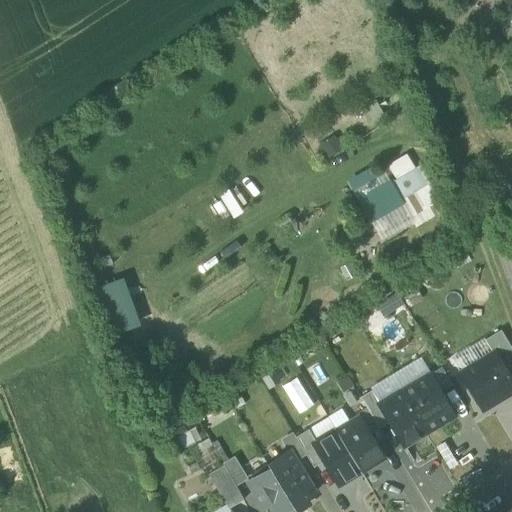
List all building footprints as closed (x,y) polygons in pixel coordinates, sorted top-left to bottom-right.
[(373,97),(361,104),(371,122),(384,115),(373,97)] [(319,144),(327,157),(343,148),(334,134),(319,144)] [(386,165),(395,180),(414,169),(405,154),(386,165)] [(347,181),(357,198),(387,180),(377,163),(347,181)] [(400,201),(415,227),(445,209),(419,166),(414,169),(395,180),(389,183),(400,201)] [(369,219),(400,201),(389,183),(387,180),(357,198),(369,219)] [(490,229),(506,275),(511,273),(511,241),(505,223),(490,229)] [(140,325),(123,277),(90,289),(108,337),(140,325)] [(401,300),(403,304),(406,309),(421,299),(416,290),(401,300)] [(381,303),(387,313),(403,304),(401,300),(397,294),(381,303)] [(484,340),(492,353),(493,352),(504,370),(511,364),(511,349),(500,330),(484,340)] [(451,359),(459,373),(492,353),(484,340),(484,339),(451,359)] [(511,392),(511,382),(504,370),(493,352),(492,353),(459,373),(482,410),(511,392)] [(391,376),(401,392),(428,375),(430,374),(420,358),(391,376)] [(280,367),(261,379),(267,389),(280,382),(279,380),(286,376),(280,367)] [(430,374),(428,375),(439,392),(452,384),(442,367),(430,374)] [(428,375),(401,392),(425,433),(453,416),(439,392),(428,375)] [(347,376),(336,383),(342,393),(353,387),(347,376)] [(371,391),(379,405),(401,392),(391,376),(369,389),(371,391)] [(360,397),(368,411),(378,428),(389,422),(378,405),(379,405),(371,391),(360,397)] [(403,446),(425,433),(401,392),(379,405),(378,405),(389,422),(403,446)] [(334,428),(336,431),(349,423),(341,410),(327,418),(334,428)] [(367,434),(378,428),(368,411),(357,417),(357,418),(367,434)] [(327,418),(308,429),(314,440),(334,428),(327,418)] [(336,431),(360,472),(382,459),(367,434),(357,418),(349,423),(336,431)] [(177,436),(183,449),(201,440),(195,427),(177,436)] [(338,485),(360,472),(336,431),(334,428),(314,440),(311,442),(323,461),(338,485)] [(313,468),(323,461),(311,442),(314,440),(308,429),(295,437),(305,455),(307,458),(313,468)] [(289,451),(295,461),(305,455),(295,437),(294,437),(292,433),(282,439),(284,443),(289,451)] [(208,439),(189,450),(200,469),(204,467),(219,458),(211,443),(208,439)] [(216,440),(211,443),(219,458),(222,464),(228,461),(216,440)] [(279,463),(269,469),(295,511),(308,505),(305,499),(315,493),(297,464),(295,461),(289,451),(277,458),(279,463)] [(222,464),(219,458),(204,467),(208,474),(223,466),(222,464)] [(226,471),(228,475),(236,489),(247,482),(237,465),(233,458),(228,461),(222,464),(223,466),(226,471)] [(279,463),(277,458),(267,464),(269,469),(279,463)] [(226,471),(223,466),(208,474),(213,483),(228,475),(226,471)] [(295,511),(269,469),(247,482),(265,511),(295,511)] [(243,500),(236,489),(228,475),(213,483),(225,505),(227,509),(229,508),(228,507),(241,500),(242,501),(243,500)] [(228,507),(229,508),(242,501),(241,500),(228,507)]
